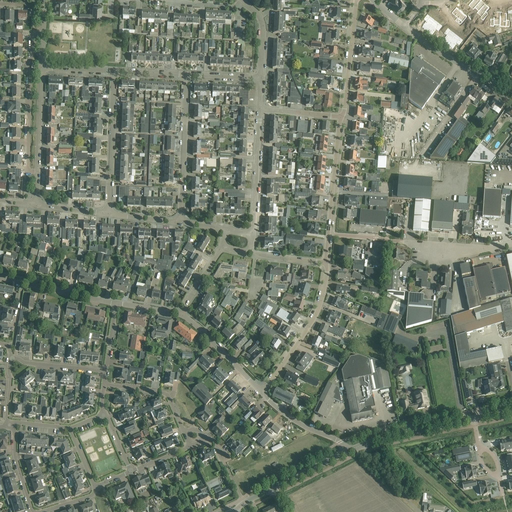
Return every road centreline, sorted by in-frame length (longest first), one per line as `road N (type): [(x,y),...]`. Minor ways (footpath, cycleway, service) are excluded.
road 1 (residential): [(181,222),(185,74)]
road 2 (unclassified): [(260,392),(312,321),(324,263)]
road 3 (unclassified): [(324,263),(340,117)]
road 4 (residential): [(108,213),(114,70)]
road 5 (residential): [(36,205),(41,67)]
road 6 (residential): [(252,235),(259,108)]
road 7 (tertiary): [(234,511),(346,451)]
road 8 (unclassified): [(511,89),(404,25)]
road 9 (unclassified): [(340,117),(356,0)]
